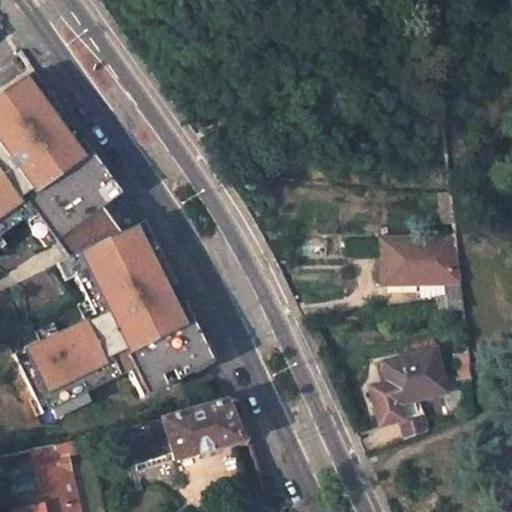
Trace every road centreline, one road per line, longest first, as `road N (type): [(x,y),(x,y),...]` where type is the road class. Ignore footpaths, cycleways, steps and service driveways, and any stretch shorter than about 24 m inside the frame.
road 1 (secondary): [(21,0),(210,282),(315,511)]
road 2 (secondary): [(361,511),(208,194),(71,0)]
